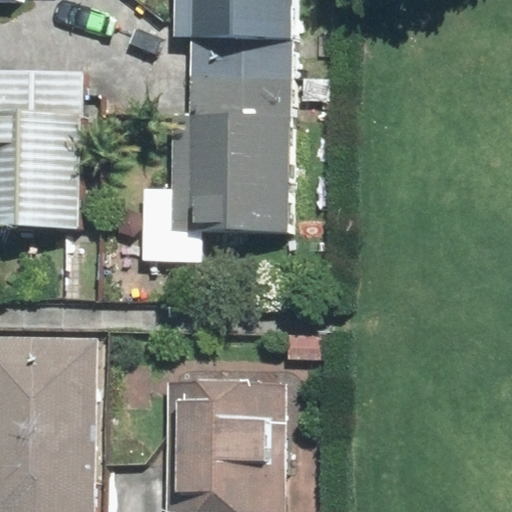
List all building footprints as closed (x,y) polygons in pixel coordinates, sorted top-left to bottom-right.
[(192,0),(193,43),(316,44),(315,0),(192,0)] [(182,57),(182,228),(313,228),(313,57),(182,57)] [(100,63),(0,62),(0,235),(100,236),(100,63)] [(0,334),(0,511),(113,511),(116,335),(0,334)] [(307,511),(308,375),(203,375),(201,511),(307,511)]
